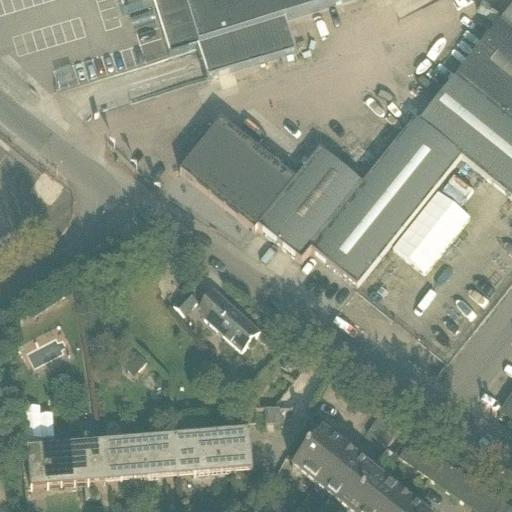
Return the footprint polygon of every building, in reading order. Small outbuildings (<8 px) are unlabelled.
[(118,0),(124,17),(154,8),(170,59),(198,50),(207,82),(208,83),(295,56),(285,25),(366,0),(118,0)] [(511,10),(501,25),(455,81),(511,126),(511,10)] [(511,203),(511,126),(455,81),(418,127),(461,161),(460,162),(511,203)] [(310,255),(311,256),(356,292),(460,162),(461,161),(418,127),(414,124),(362,189),(361,189),(363,190),(310,255)] [(295,185),(221,125),(179,176),(254,237),(258,233),(295,185)] [(361,189),(362,189),(319,154),(295,185),(258,233),(301,267),(311,256),(310,255),(363,190),(361,189)] [(57,306),(68,299),(63,292),(52,299),(57,306)] [(260,338),(213,296),(200,310),(204,325),(242,359),(260,338)] [(173,313),(183,323),(197,308),(187,298),(173,313)] [(135,356),(127,364),(139,375),(147,367),(135,356)] [(284,364),(280,370),(287,376),(292,370),(284,364)] [(511,423),(511,402),(502,417),(511,423)] [(160,428),(162,421),(153,418),(151,425),(160,428)] [(387,451),(399,435),(379,421),(367,437),(387,451)] [(252,476),(249,436),(176,442),(179,482),(252,476)] [(292,472),(316,492),(341,511),(350,511),(376,480),(350,459),(321,436),(292,472)] [(445,467),(407,441),(394,457),(389,465),(395,469),(398,464),(431,487),(445,467)] [(106,488),(179,482),(176,442),(102,448),(106,488)] [(102,448),(27,454),(31,494),(106,488),(102,448)] [(491,511),(497,503),(445,467),(431,487),(468,511),(491,511)] [(350,511),(415,511),(404,502),(376,480),(350,511)] [(491,511),(510,511),(497,503),(491,511)]
